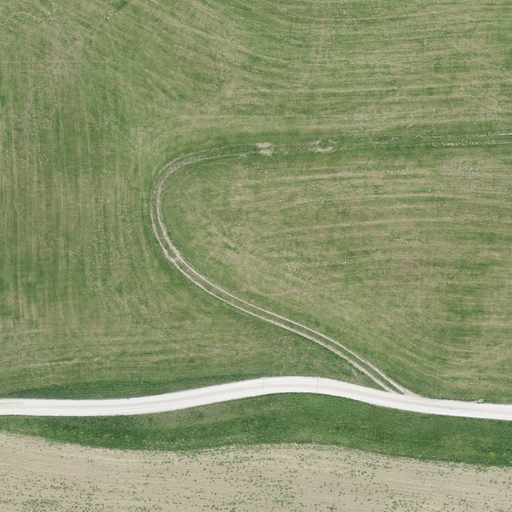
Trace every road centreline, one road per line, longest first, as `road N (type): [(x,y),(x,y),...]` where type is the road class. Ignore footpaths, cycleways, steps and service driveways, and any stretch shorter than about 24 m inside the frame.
road 1 (track): [(417,405),(341,349),(234,302),(179,264),(160,236),(155,188),(164,170),(185,157),(511,135)]
road 2 (track): [(511,412),(284,383),(131,405),(0,406)]
